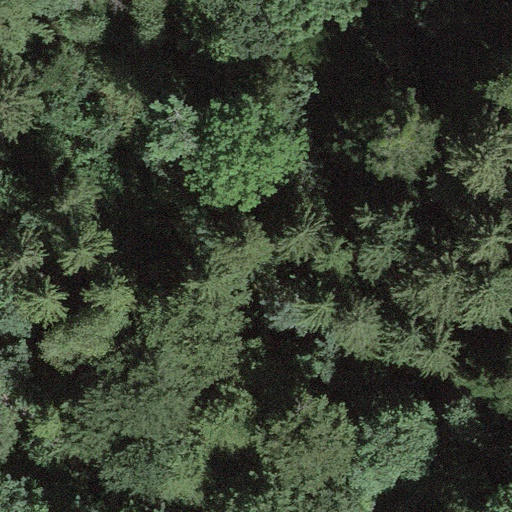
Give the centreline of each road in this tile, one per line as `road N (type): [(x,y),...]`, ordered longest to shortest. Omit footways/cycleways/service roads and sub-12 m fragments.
road 1 (track): [(213,511),(54,448),(0,407)]
road 2 (track): [(511,300),(460,366),(411,511)]
